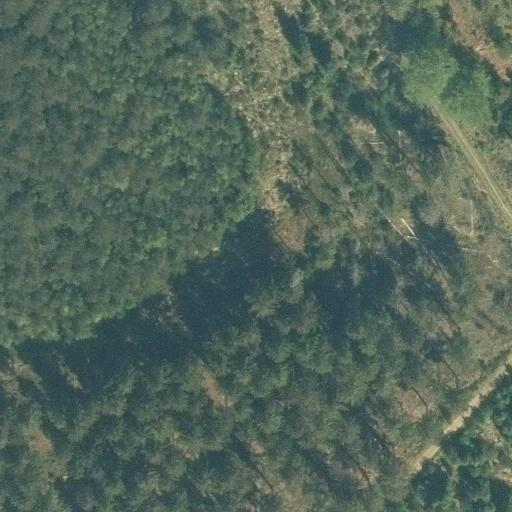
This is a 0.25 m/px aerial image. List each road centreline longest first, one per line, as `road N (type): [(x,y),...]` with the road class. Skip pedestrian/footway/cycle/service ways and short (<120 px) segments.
road 1 (track): [(511,213),(370,0)]
road 2 (track): [(371,511),(511,357)]
